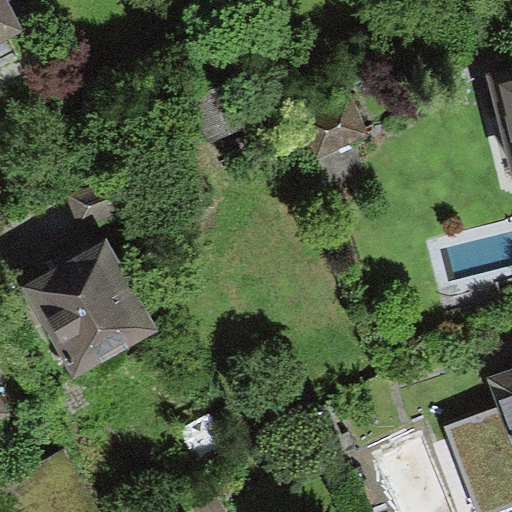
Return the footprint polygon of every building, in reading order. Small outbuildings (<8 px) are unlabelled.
[(0,63),(14,57),(0,26),(0,63)] [(511,66),(487,73),(511,171),(511,66)] [(189,110),(206,157),(261,137),(243,90),(189,110)] [(108,240),(24,286),(75,378),(159,333),(108,240)] [(511,369),(489,378),(501,410),(448,428),(478,511),(487,511),(511,503),(511,369)] [(0,397),(0,418),(10,413),(0,397)] [(212,413),(173,432),(189,464),(228,446),(212,413)] [(91,511),(59,455),(0,489),(0,505),(4,511),(91,511)]
